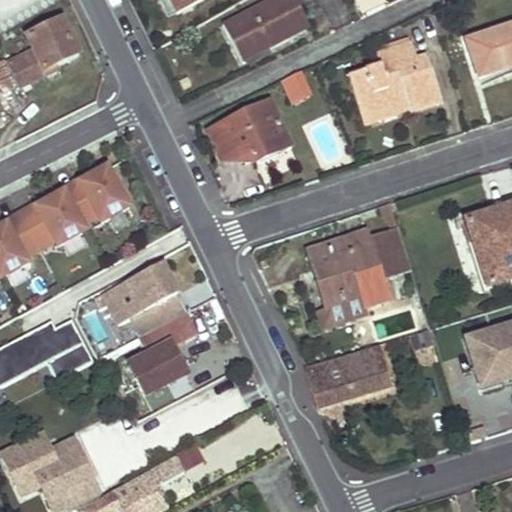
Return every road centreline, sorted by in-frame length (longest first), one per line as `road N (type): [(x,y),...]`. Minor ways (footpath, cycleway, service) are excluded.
road 1 (residential): [(340,507),(143,102)]
road 2 (unknown): [(167,148),(479,0)]
road 3 (residential): [(511,455),(340,507)]
road 4 (residential): [(0,175),(143,102)]
